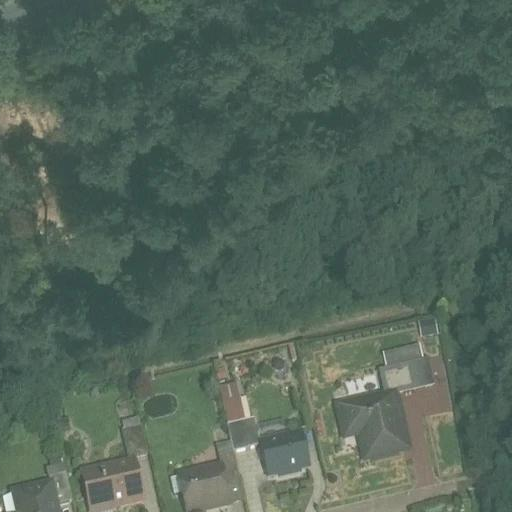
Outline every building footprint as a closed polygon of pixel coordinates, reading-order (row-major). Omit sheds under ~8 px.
[(378,378),(383,399),(397,396),(423,390),(418,369),(378,378)] [(274,387),(285,386),(284,374),(273,375),(274,387)] [(361,471),(411,460),(397,396),(383,399),(332,410),(340,445),(355,442),(361,471)] [(140,421),(121,422),(123,457),(142,456),(140,421)] [(230,461),(257,455),(256,448),(251,426),(223,433),(230,461)] [(266,488),(309,478),(299,438),(256,448),(257,455),(266,488)] [(135,511),(143,510),(133,466),(75,479),(82,511),(135,511)] [(180,511),(227,511),(218,469),(173,479),(180,511)] [(44,477),(46,484),(62,481),(60,473),(44,477)] [(55,511),(50,487),(7,497),(10,511),(55,511)]
